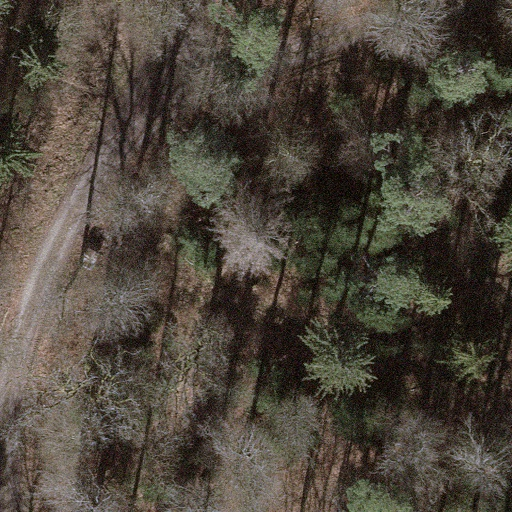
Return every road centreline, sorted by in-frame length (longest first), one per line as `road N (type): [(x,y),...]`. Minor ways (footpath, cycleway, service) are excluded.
road 1 (track): [(15,511),(5,478),(22,339),(67,240),(156,111),(199,0)]
road 2 (track): [(463,0),(282,53),(156,111)]
